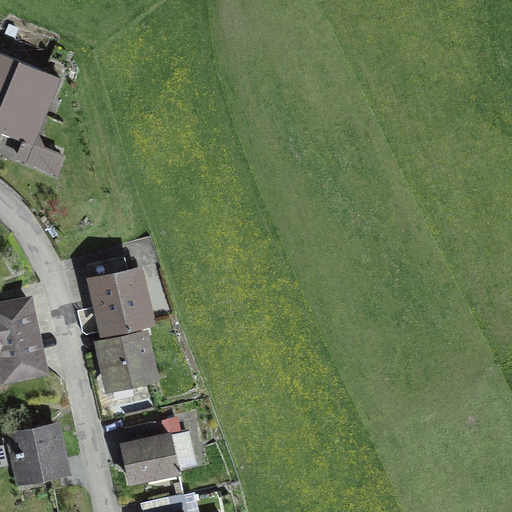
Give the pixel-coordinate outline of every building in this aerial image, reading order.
[(0,49),(0,88),(44,107),(58,74),(0,49)] [(0,132),(28,144),(44,107),(0,88),(0,132)] [(136,260),(83,275),(98,332),(152,317),(136,260)] [(0,298),(0,383),(50,372),(32,292),(0,298)] [(147,325),(92,338),(104,391),(159,378),(147,325)] [(71,470),(57,418),(2,432),(10,463),(15,484),(71,470)] [(0,424),(0,464),(10,463),(2,432),(0,424)] [(165,426),(116,439),(127,482),(176,469),(165,426)] [(190,491),(191,509),(223,508),(222,489),(190,491)]
